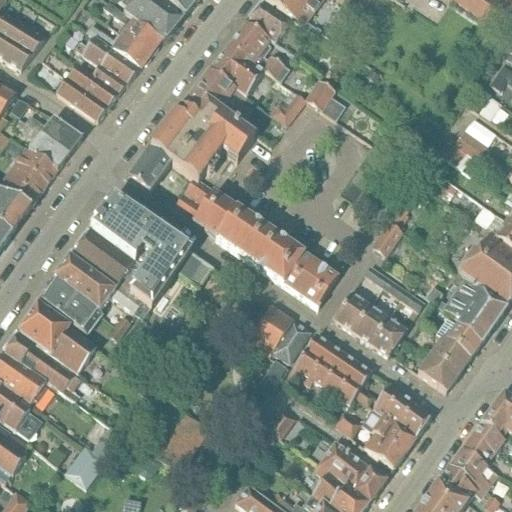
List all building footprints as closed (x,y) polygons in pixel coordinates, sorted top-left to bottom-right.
[(0,0),(0,27),(4,21),(7,16),(1,12),(8,0),(0,0)] [(121,0),(105,0),(104,2),(123,17),(122,18),(123,18),(161,45),(163,46),(188,16),(168,0),(136,0),(130,8),(121,0)] [(168,0),(188,16),(200,0),(168,0)] [(267,0),(263,5),(292,25),(316,41),(320,35),(316,32),(316,33),(307,27),(325,0),(267,0)] [(467,12),(475,0),(460,0),(457,6),(467,12)] [(478,20),(492,0),(491,0),(475,0),(467,12),(478,20)] [(511,34),(511,13),(502,7),(492,0),(478,20),(508,40),(511,34)] [(511,0),(506,0),(502,7),(511,13),(511,0)] [(275,50),(292,25),(263,5),(245,29),(262,40),(271,46),(270,46),(275,50)] [(150,60),(161,45),(123,18),(108,7),(103,13),(112,19),(112,21),(124,29),(118,37),(150,60)] [(12,25),(4,21),(0,27),(0,63),(2,65),(22,32),(18,29),(21,24),(15,20),(12,25)] [(26,35),(22,32),(2,65),(20,76),(45,46),(33,38),(36,33),(29,29),(26,35)] [(91,32),(86,37),(93,43),(140,75),(150,60),(118,37),(122,40),(116,47),(102,38),(101,39),(91,32)] [(242,32),(227,52),(249,66),(248,67),(263,77),(273,85),(279,89),(289,75),(284,71),(271,61),(268,65),(264,62),(270,53),(267,49),(259,43),(242,32)] [(80,48),(74,55),(99,72),(91,82),(118,101),(126,91),(127,91),(140,75),(93,43),(87,53),(80,48)] [(249,96),(263,77),(248,67),(249,66),(227,52),(208,76),(245,102),(249,96)] [(511,76),(502,69),(495,78),(507,87),(511,79),(511,76)] [(97,128),(118,101),(91,82),(77,71),(67,82),(55,98),(97,128)] [(372,75),(367,81),(374,87),(379,80),(372,75)] [(208,76),(180,112),(192,120),(204,103),(225,117),(223,120),(239,131),(242,127),(233,119),(245,102),(208,76)] [(507,87),(495,78),(489,88),(500,96),(507,87)] [(320,116),(330,102),(334,96),(318,86),(305,106),(320,116)] [(0,121),(3,117),(15,102),(0,92),(0,121)] [(478,118),(486,105),(476,98),(468,111),(478,118)] [(296,100),(289,109),(298,116),(305,107),(296,100)] [(344,111),(330,102),(320,116),(334,126),(344,111)] [(238,131),(239,131),(223,120),(225,117),(204,103),(192,120),(180,112),(150,153),(169,169),(192,185),(183,198),(178,206),(172,214),(184,222),(205,193),(197,188),(205,177),(209,179),(217,168),(214,166),(221,156),(236,167),(254,143),(238,131)] [(19,122),(28,108),(20,104),(11,116),(19,122)] [(285,133),(295,120),(279,108),(269,120),(285,133)] [(30,122),(25,130),(70,160),(82,143),(53,122),(46,132),(30,122)] [(466,136),(486,151),(494,138),(474,124),(466,136)] [(57,176),(70,160),(25,130),(20,127),(15,134),(33,146),(27,154),(57,176)] [(439,140),(423,128),(414,140),(430,153),(439,140)] [(453,149),(466,158),(476,166),(487,152),(486,151),(466,136),(464,135),(457,144),(453,149)] [(466,158),(453,149),(452,148),(441,161),(456,170),(466,158)] [(0,194),(29,213),(57,176),(27,154),(25,153),(0,188),(0,194)] [(169,169),(150,153),(128,184),(149,198),(169,169)] [(430,173),(418,188),(439,203),(443,198),(450,203),(457,192),(430,173)] [(205,193),(184,222),(192,228),(194,230),(195,229),(203,228),(204,229),(205,228),(204,228),(221,204),(205,193)] [(0,231),(10,239),(29,213),(0,194),(0,231)] [(511,194),(503,207),(511,212),(511,194)] [(158,204),(172,214),(178,206),(164,196),(158,204)] [(136,287),(129,297),(144,308),(149,312),(151,313),(177,275),(189,284),(201,265),(189,257),(112,203),(90,236),(134,268),(125,280),(136,287)] [(236,213),(236,214),(225,206),(212,225),(213,230),(215,231),(213,234),(212,234),(214,242),(213,243),(317,314),(319,312),(318,311),(337,282),(236,213)] [(511,254),(511,232),(504,226),(483,211),(473,225),(489,236),(511,254)] [(399,235),(408,221),(399,215),(389,228),(399,235)] [(399,235),(389,228),(372,253),(384,262),(402,237),(399,235)] [(0,252),(10,239),(0,231),(0,252)] [(144,308),(129,297),(118,289),(125,280),(134,268),(90,236),(69,263),(113,295),(115,292),(139,310),(133,318),(140,324),(149,312),(144,308)] [(458,280),(465,285),(504,316),(511,303),(511,254),(489,236),(458,280)] [(69,263),(54,284),(99,317),(110,302),(133,319),(133,318),(139,310),(115,292),(113,295),(69,263)] [(383,293),(389,284),(370,271),(364,279),(383,293)] [(99,317),(54,284),(39,305),(86,341),(102,320),(99,317)] [(403,306),(409,298),(389,284),(383,293),(403,306)] [(504,316),(465,285),(447,311),(438,305),(441,300),(431,293),(425,302),(459,327),(457,331),(456,331),(480,350),(504,316)] [(424,308),(409,298),(403,306),(418,316),(424,308)] [(333,325),(350,337),(368,311),(351,299),(333,325)] [(256,301),(250,312),(264,320),(270,311),(256,301)] [(96,352),(52,321),(36,310),(18,338),(77,379),(96,352)] [(269,362),(272,357),(292,325),(270,311),(264,320),(259,328),(246,347),(269,362)] [(368,311),(350,337),(368,349),(387,323),(368,311)] [(122,322),(115,331),(123,337),(130,328),(122,322)] [(405,336),(387,323),(368,349),(387,362),(405,336)] [(435,339),(442,344),(445,346),(469,364),(480,350),(456,331),(457,331),(446,323),(435,339)] [(292,325),(272,357),(280,362),(290,369),(310,337),(292,325)] [(123,337),(115,331),(109,341),(117,346),(123,337)] [(15,341),(3,359),(51,390),(75,406),(79,400),(66,390),(72,381),(15,341)] [(304,387),(329,350),(315,341),(290,378),(296,381),(299,376),(307,382),(304,387)] [(457,382),(469,364),(445,346),(442,344),(429,362),(457,382)] [(317,396),(318,397),(343,359),(329,350),(304,387),(310,391),(313,386),(321,391),(317,396)] [(51,390),(3,359),(0,361),(0,388),(29,410),(32,406),(36,409),(46,394),(43,391),(45,388),(50,392),(51,390)] [(331,405),(332,406),(357,369),(343,359),(318,397),(323,400),(327,395),(335,400),(331,405)] [(445,398),(457,382),(429,362),(417,378),(445,398)] [(357,369),(332,406),(337,409),(340,404),(350,411),(356,401),(361,394),(371,378),(357,369)] [(32,411),(29,410),(0,388),(0,426),(14,436),(12,438),(25,447),(28,444),(15,434),(32,411)] [(377,407),(372,414),(382,420),(414,444),(431,422),(389,391),(377,407)] [(373,402),(361,394),(356,401),(367,409),(373,402)] [(511,402),(503,397),(480,428),(500,442),(507,433),(511,436),(511,402)] [(113,432),(124,440),(137,420),(124,411),(115,424),(118,425),(113,432)] [(362,429),(375,438),(375,437),(404,459),(412,448),(414,444),(382,420),(372,414),(362,429)] [(293,425),(281,416),(269,433),(281,442),(293,425)] [(343,436),(353,423),(345,417),(335,430),(343,436)] [(178,479),(209,436),(185,418),(154,462),(178,479)] [(353,423),(343,436),(351,443),(361,429),(353,423)] [(469,442),(461,454),(483,469),(503,444),(500,442),(480,428),(469,442)] [(255,429),(243,445),(255,454),(267,438),(255,429)] [(0,473),(11,481),(26,460),(4,445),(9,437),(0,430),(0,473)] [(124,440),(113,432),(111,431),(106,438),(93,458),(106,467),(124,440)] [(393,475),(404,459),(375,437),(375,438),(364,452),(393,475)] [(318,469),(368,509),(385,486),(334,447),(318,469)] [(67,479),(86,493),(105,467),(93,458),(85,453),(67,479)] [(485,471),(483,469),(461,454),(449,471),(471,487),(468,490),(481,500),(490,489),(478,480),(485,471)] [(327,511),(365,511),(368,509),(318,469),(314,474),(324,481),(311,499),(327,511)] [(479,503),(481,500),(468,490),(471,487),(449,471),(437,488),(466,509),(474,499),(479,503)] [(421,511),(463,511),(466,509),(437,488),(421,511)] [(200,489),(180,511),(196,511),(199,509),(202,511),(211,501),(208,498),(209,497),(200,489)] [(238,511),(276,511),(268,505),(248,490),(234,509),(238,511)] [(268,505),(276,511),(327,511),(311,499),(302,510),(296,506),(293,510),(284,504),(285,502),(276,495),(268,505)] [(28,511),(30,509),(15,499),(9,509),(6,511),(28,511)] [(485,508),(491,511),(493,511),(497,507),(490,501),(485,508)]
